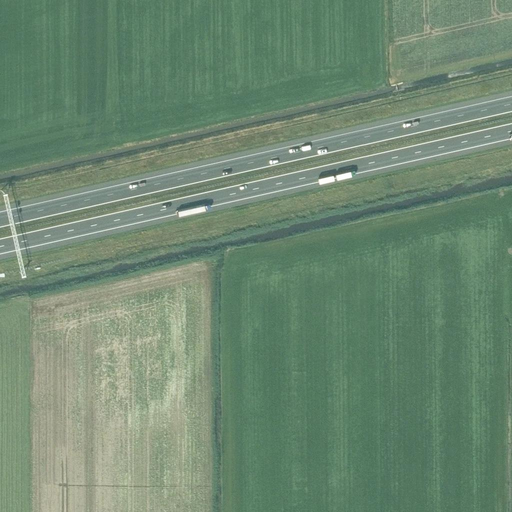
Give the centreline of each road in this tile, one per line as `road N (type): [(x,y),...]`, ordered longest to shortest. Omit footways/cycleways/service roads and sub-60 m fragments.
road 1 (motorway): [(0,247),(511,131)]
road 2 (motorway): [(511,104),(0,219)]
